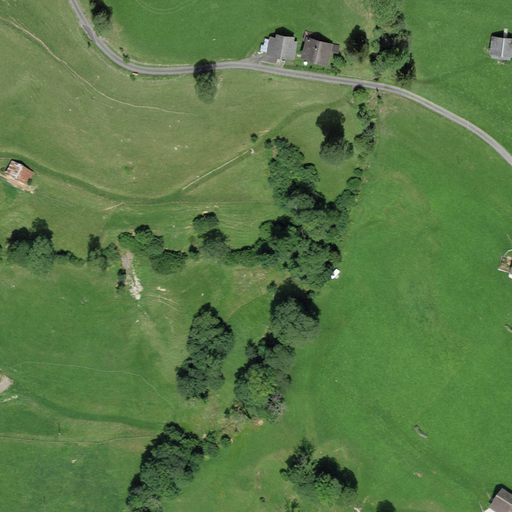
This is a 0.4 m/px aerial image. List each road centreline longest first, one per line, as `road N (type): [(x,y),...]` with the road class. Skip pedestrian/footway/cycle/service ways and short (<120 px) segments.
road 1 (track): [(358,81),(343,101),(303,110),(240,158),(164,200),(122,199),(0,155)]
road 2 (track): [(167,427),(78,416),(4,386),(0,374)]
